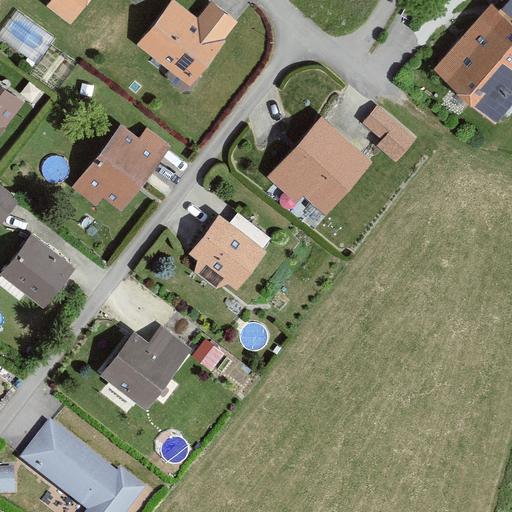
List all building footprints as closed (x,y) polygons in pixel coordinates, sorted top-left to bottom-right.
[(45,0),(44,2),(72,21),(86,0),(45,0)] [(179,0),(165,0),(137,39),(189,77),(234,15),(213,0),(203,0),(195,11),(179,0)] [(511,0),(487,0),(434,62),(497,116),(511,98),(511,0)] [(0,125),(20,99),(0,83),(0,125)] [(376,102),(359,121),(396,153),(413,135),(376,102)] [(318,107),(264,168),(295,195),(304,185),(324,204),(369,153),(318,107)] [(120,119),(72,179),(97,199),(103,192),(119,204),(168,142),(143,123),(136,132),(120,119)] [(0,181),(0,214),(16,195),(0,181)] [(216,205),(185,245),(200,256),(193,264),(215,281),(220,274),(236,286),(268,245),(216,205)] [(28,228),(0,264),(0,266),(43,299),(72,260),(28,228)] [(128,327),(97,368),(142,402),(186,344),(158,323),(145,340),(128,327)] [(48,416),(17,456),(86,509),(83,511),(125,511),(146,486),(119,465),(115,469),(48,416)]
